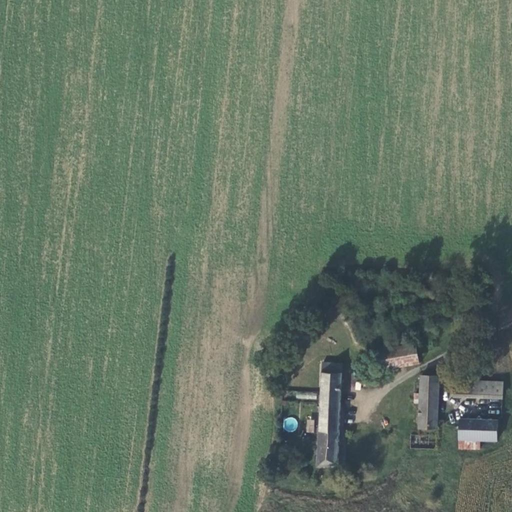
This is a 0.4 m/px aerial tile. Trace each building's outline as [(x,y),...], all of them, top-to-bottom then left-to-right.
[(418,361),(414,343),(378,351),(381,370),(418,361)] [(337,468),(343,367),(325,366),(322,406),(319,467),(337,468)] [(435,429),(439,375),(422,374),(420,393),(416,393),(415,403),(420,404),(419,428),(435,429)] [(504,384),(453,381),(452,395),(503,397),(504,384)] [(459,421),(458,442),(478,442),(495,443),(497,421),(459,421)] [(478,442),(458,442),(458,449),(478,451),(478,442)]
